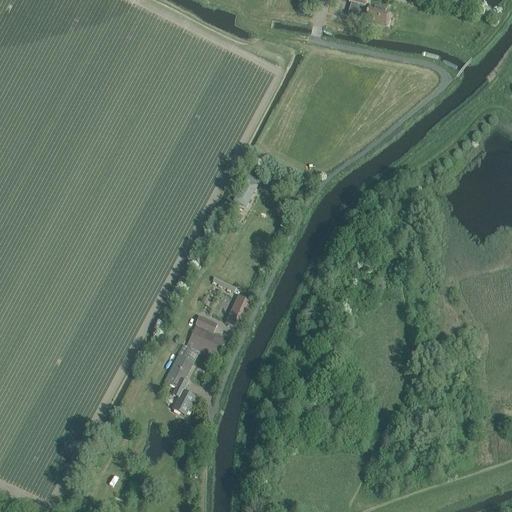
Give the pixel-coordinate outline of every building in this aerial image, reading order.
[(369,10),(365,9),(367,0),(366,0),(348,0),(348,4),(350,4),(347,16),(361,20),(362,18),(366,19),(365,22),(372,24),(371,25),(384,29),(384,27),(388,28),(392,16),(388,15),(389,12),(370,7),(369,10)] [(233,202),(246,209),(258,187),(258,186),(260,183),(249,177),(247,180),(246,180),(233,202)] [(213,283),(234,293),(236,289),(214,279),(213,283)] [(241,299),(228,326),(238,331),(251,304),(241,299)] [(200,319),(198,323),(196,327),(214,335),(217,327),(200,319)] [(217,360),(225,341),(195,328),(187,348),(217,360)] [(172,396),(179,400),(175,412),(186,418),(190,411),(191,412),(197,400),(185,393),(189,385),(184,382),(200,355),(184,348),(165,384),(175,389),(172,396)]
